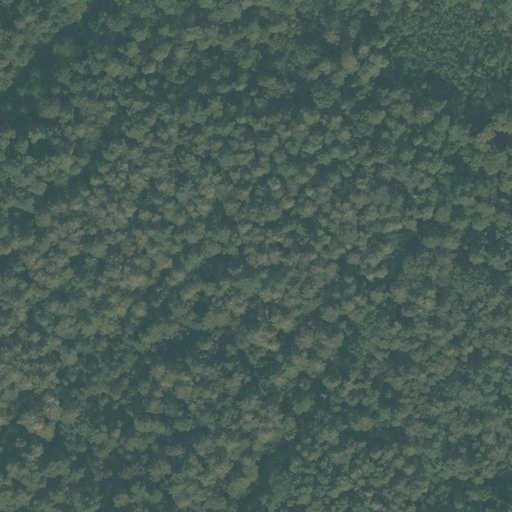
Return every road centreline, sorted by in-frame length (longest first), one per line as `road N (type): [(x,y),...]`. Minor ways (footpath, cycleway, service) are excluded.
road 1 (track): [(0,206),(321,400)]
road 2 (track): [(115,0),(0,101)]
